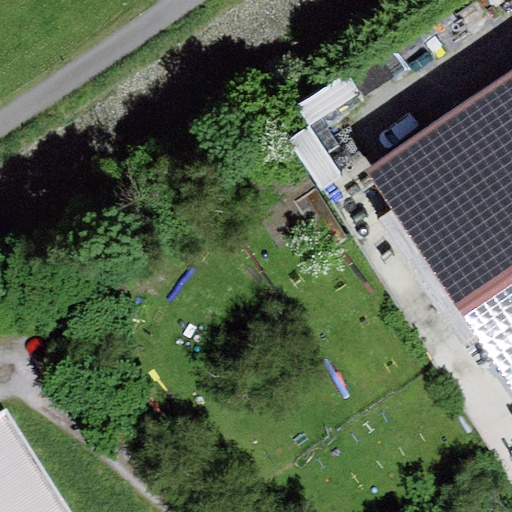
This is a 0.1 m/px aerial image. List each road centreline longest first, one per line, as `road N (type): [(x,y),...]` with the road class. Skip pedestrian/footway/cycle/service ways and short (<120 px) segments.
road 1 (track): [(13,349),(180,511)]
road 2 (track): [(175,0),(0,119)]
